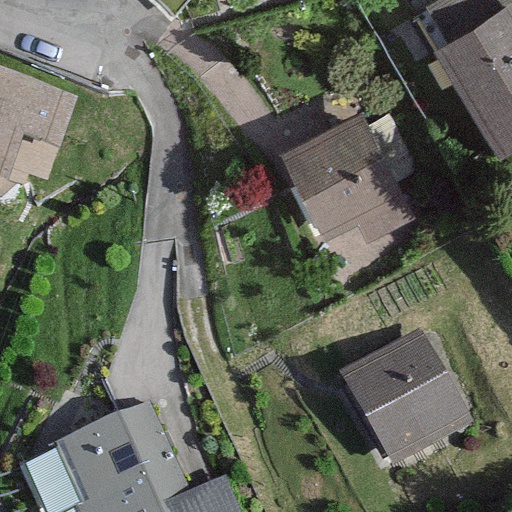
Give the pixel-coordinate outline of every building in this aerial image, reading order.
[(511,4),(440,47),(506,156),(511,152),(511,4)] [(0,182),(14,187),(27,140),(67,152),(83,97),(0,73),(0,182)] [(367,107),(284,148),(336,253),(419,212),(367,107)] [(427,328),(347,369),(396,464),(476,423),(427,328)] [(158,401),(61,443),(91,511),(248,511),(232,474),(196,490),(158,401)]
